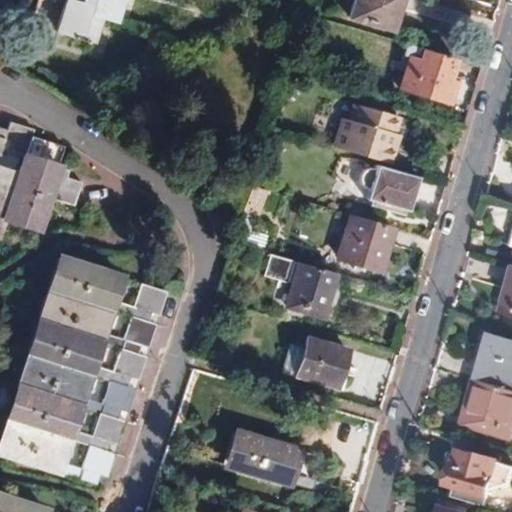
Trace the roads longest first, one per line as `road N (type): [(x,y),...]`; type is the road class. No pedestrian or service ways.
road 1 (residential): [(126,511),(197,268),(186,217),(0,93)]
road 2 (residential): [(373,511),(511,32)]
